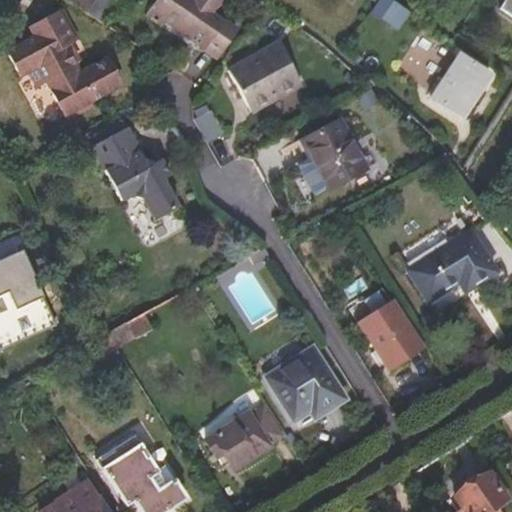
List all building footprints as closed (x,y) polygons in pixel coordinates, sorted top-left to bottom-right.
[(59,0),(67,4),(80,12),(85,4),(86,0),(59,0)] [(168,15),(208,43),(204,49),(218,59),(235,34),(221,24),(208,13),(216,0),(191,0),(190,2),(188,0),(153,0),(145,14),(160,25),(164,20),(168,15)] [(379,8),(383,0),(368,0),(368,1),(379,8)] [(511,0),(504,0),(500,7),(511,15),(511,0)] [(85,4),(80,12),(96,22),(101,14),(85,4)] [(69,53),(73,50),(69,42),(73,40),(58,11),(30,27),(35,36),(7,51),(20,75),(28,71),(36,86),(45,81),(64,115),(121,84),(106,58),(79,73),(74,63),(69,53)] [(164,20),(204,49),(208,43),(168,15),(164,20)] [(250,112),(301,83),(277,41),(227,69),(250,112)] [(235,52),(229,47),(221,58),(227,62),(235,52)] [(79,60),(73,50),(69,53),(74,63),(79,60)] [(461,118),(489,74),(459,54),(432,99),(461,118)] [(188,107),(202,130),(218,120),(204,97),(188,107)] [(84,132),(98,125),(92,115),(79,122),(84,132)] [(340,120),(301,141),(327,190),(366,168),(340,120)] [(108,181),(145,162),(143,161),(126,128),(90,147),(108,181)] [(150,164),(145,162),(108,181),(119,201),(127,196),(142,200),(152,219),(173,208),(160,181),(166,177),(157,160),(150,164)] [(454,220),(398,255),(427,302),(466,277),(473,289),(496,273),(470,231),(464,235),(454,220)] [(248,268),(268,256),(263,247),(244,258),(248,268)] [(0,347),(48,328),(19,249),(0,257),(0,347)] [(190,288),(198,301),(206,296),(208,288),(203,281),(190,288)] [(369,338),(405,315),(395,298),(358,322),(369,338)] [(390,372),(426,348),(405,315),(369,338),(390,372)] [(106,333),(113,346),(131,335),(124,324),(106,333)] [(344,400),(312,349),(265,378),(293,421),(316,406),(322,415),(344,400)] [(245,413),(204,439),(213,452),(219,448),(233,470),(267,448),(266,446),(278,438),(260,407),(247,415),(245,413)] [(138,511),(165,511),(187,498),(174,478),(157,488),(150,477),(158,471),(139,442),(136,443),(133,437),(97,460),(101,466),(99,467),(125,508),(133,503),(138,511)] [(506,500),(489,472),(452,496),(461,511),(459,511),(496,511),(494,509),(506,500)] [(105,511),(96,496),(82,504),(72,490),(37,511),(105,511)]
